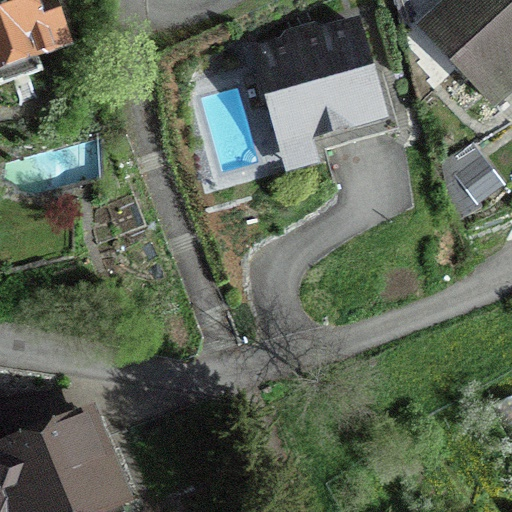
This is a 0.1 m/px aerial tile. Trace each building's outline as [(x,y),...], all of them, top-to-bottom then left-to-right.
[(38,0),(0,0),(0,64),(55,45),(38,0)] [(462,48),(448,62),(488,105),(511,82),(511,0),(459,0),(437,21),(462,48)] [(396,126),(361,12),(248,45),(286,172),(326,160),(322,147),(396,126)] [(478,205),(503,184),(482,158),(456,180),(478,205)] [(118,511),(82,422),(3,454),(0,445),(0,511),(70,511),(76,510),(76,511),(118,511)]
